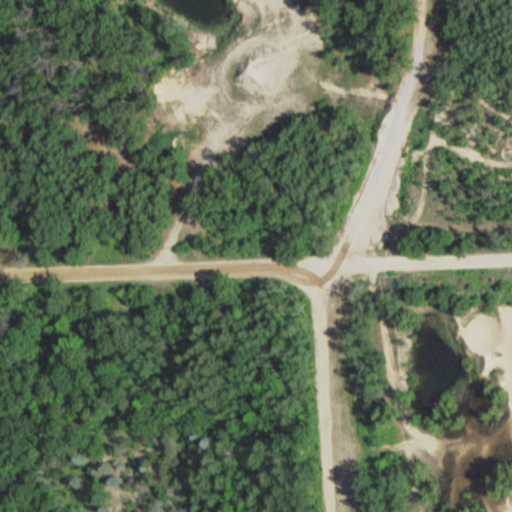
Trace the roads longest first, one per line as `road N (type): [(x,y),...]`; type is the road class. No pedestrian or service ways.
road 1 (residential): [(338,511),(325,268),(352,237),(395,156),(428,40),(428,0)]
road 2 (residential): [(0,276),(511,260)]
